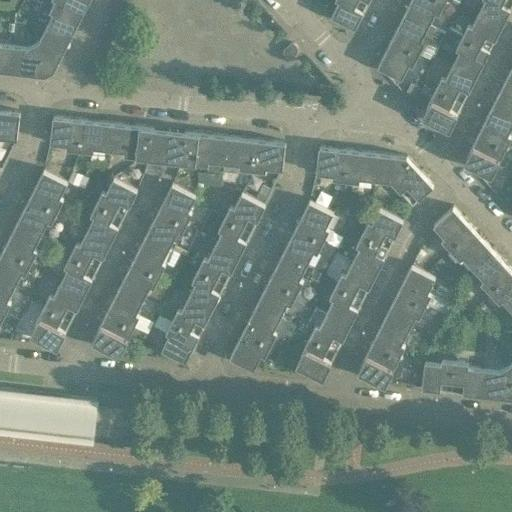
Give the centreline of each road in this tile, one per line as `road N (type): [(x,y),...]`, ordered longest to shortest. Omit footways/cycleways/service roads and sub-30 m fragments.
road 1 (residential): [(200,383),(511,419)]
road 2 (residential): [(200,383),(296,191),(306,117)]
road 3 (residential): [(306,117),(40,87)]
road 4 (residential): [(0,362),(200,383)]
road 5 (residential): [(511,243),(377,97)]
road 6 (residential): [(0,220),(32,155),(40,87)]
